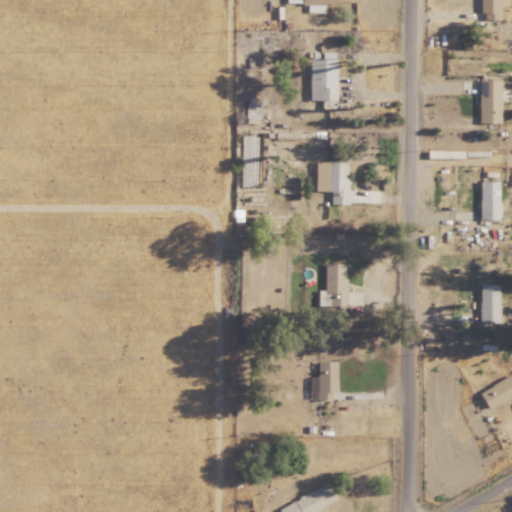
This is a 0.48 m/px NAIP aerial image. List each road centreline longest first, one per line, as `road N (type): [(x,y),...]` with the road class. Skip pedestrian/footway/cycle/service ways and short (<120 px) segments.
road 1 (residential): [(234,0),(234,511)]
road 2 (residential): [(412,511),(412,0)]
